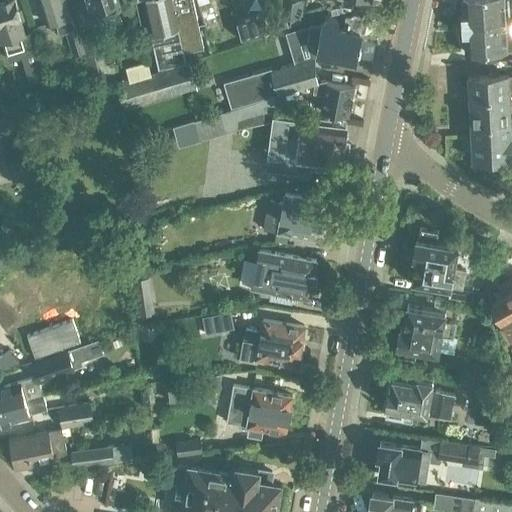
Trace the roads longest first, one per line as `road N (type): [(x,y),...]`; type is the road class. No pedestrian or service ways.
road 1 (unclassified): [(321,511),(386,146)]
road 2 (unclassified): [(386,146),(414,0)]
road 3 (residential): [(511,224),(386,146)]
